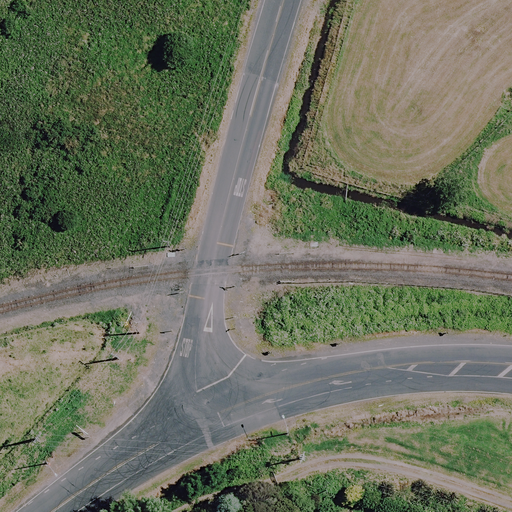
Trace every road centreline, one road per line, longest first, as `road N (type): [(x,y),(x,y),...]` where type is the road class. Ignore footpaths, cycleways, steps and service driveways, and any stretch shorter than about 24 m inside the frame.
road 1 (tertiary): [(212,421),(198,388),(200,327),(283,0)]
road 2 (tertiary): [(511,369),(396,372),(305,389),(212,421)]
road 3 (track): [(511,505),(376,460),(303,469)]
road 4 (unclassified): [(212,421),(56,511)]
